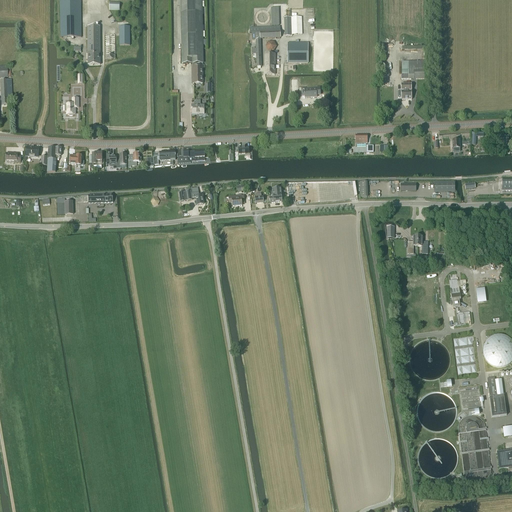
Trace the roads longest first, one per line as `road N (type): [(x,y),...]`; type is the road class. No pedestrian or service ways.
road 1 (secondary): [(0,139),(182,141),(511,122)]
road 2 (tertiary): [(511,204),(357,204),(220,216)]
road 3 (tertiary): [(0,225),(220,216)]
road 4 (track): [(148,0),(146,122),(94,128)]
road 5 (track): [(33,0),(44,39),(38,140)]
